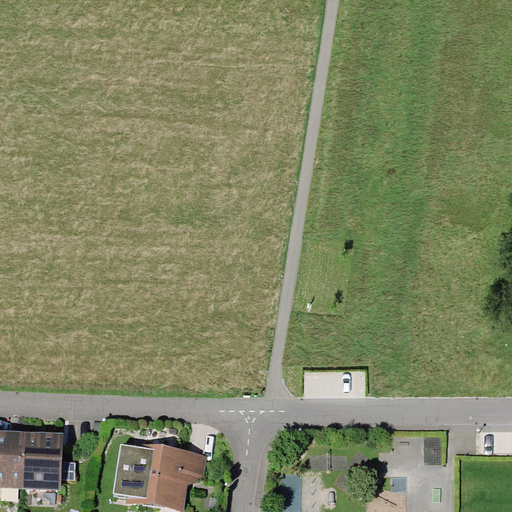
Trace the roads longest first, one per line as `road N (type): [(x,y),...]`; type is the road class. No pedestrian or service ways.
road 1 (unclassified): [(333,0),(269,412)]
road 2 (residential): [(0,403),(251,411)]
road 3 (residential): [(269,412),(511,413)]
